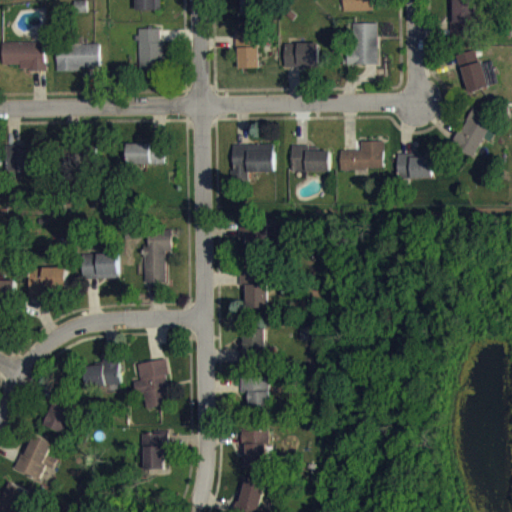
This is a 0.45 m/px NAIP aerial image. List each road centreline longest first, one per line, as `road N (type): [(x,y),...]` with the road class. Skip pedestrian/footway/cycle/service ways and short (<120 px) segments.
road 1 (residential): [(197,0),(207,457),(200,506)]
road 2 (residential): [(0,114),(408,105)]
road 3 (residential): [(0,389),(65,327),(201,318)]
